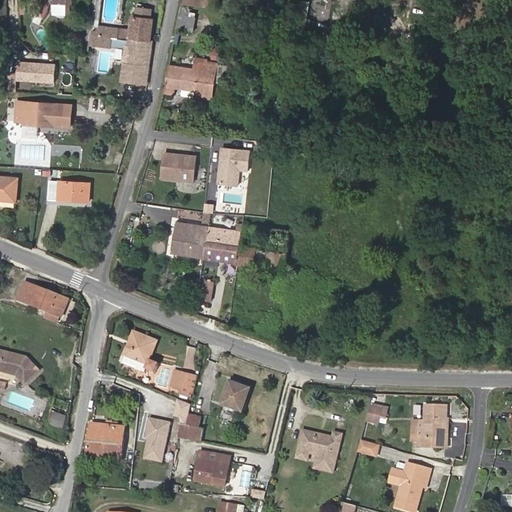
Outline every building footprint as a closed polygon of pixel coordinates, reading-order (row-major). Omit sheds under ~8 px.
[(44,18),(49,6),(37,0),(31,12),(44,18)] [(70,3),(69,0),(54,0),(55,14),(68,14),(67,3),(70,3)] [(213,9),(214,0),(183,0),(183,4),(213,9)] [(151,42),(154,19),(151,18),(152,9),(137,7),(136,16),(133,16),(131,30),(119,28),(118,38),(133,40),(151,42)] [(193,32),(196,16),(189,15),(181,13),(178,28),(193,32)] [(118,38),(119,28),(97,26),(96,31),(92,31),(92,34),(116,37),(118,38)] [(115,47),(116,37),(92,34),(90,45),(114,48),(115,47)] [(132,47),(133,40),(118,38),(116,37),(115,47),(128,49),(128,46),(132,47)] [(145,83),(151,42),(133,40),(132,47),(128,46),(128,49),(128,51),(124,80),(145,83)] [(214,49),(213,59),(222,60),(223,49),(214,49)] [(228,65),(196,60),(195,69),(169,65),(167,78),(166,86),(196,91),(213,94),(215,81),(216,73),(223,75),(227,75),(228,65)] [(58,82),(59,63),(20,61),(19,80),(58,82)] [(71,127),(72,105),(18,101),(17,119),(41,121),(41,125),(71,127)] [(254,150),(223,147),(220,183),(243,186),(245,171),(252,172),(254,150)] [(197,182),(200,155),(165,151),(162,179),(197,182)] [(0,199),(17,201),(18,178),(0,176),(0,199)] [(89,202),(91,182),(59,180),(59,181),(50,180),(49,200),(89,202)] [(204,258),(210,226),(177,221),(172,253),(204,258)] [(238,263),(243,231),(210,226),(204,258),(238,263)] [(287,271),(292,239),(243,231),(238,263),(287,271)] [(211,302),(214,282),(201,279),(197,300),(211,302)] [(70,300),(25,282),(18,300),(48,312),(46,318),(58,322),(60,316),(63,317),(70,300)] [(150,359),(158,340),(133,330),(123,355),(124,356),(121,363),(145,372),(146,369),(156,373),(160,363),(150,359)] [(40,370),(27,356),(0,348),(0,370),(17,375),(26,384),(40,370)] [(194,394),(199,374),(174,368),(169,387),(179,390),(179,393),(181,393),(181,397),(188,399),(192,398),(193,394),(194,394)] [(244,413),(253,387),(229,379),(220,404),(244,413)] [(193,404),(179,400),(174,416),(181,418),(180,423),(187,425),(193,404)] [(63,429),(70,409),(53,404),(49,417),(50,418),(48,424),(63,429)] [(380,423),(382,415),(387,416),(390,406),(384,405),(384,407),(375,405),(371,404),(366,419),(380,423)] [(446,449),(448,405),(425,404),(425,421),(414,421),(413,442),(423,442),(423,448),(446,449)] [(200,428),(202,418),(190,415),(188,426),(200,428)] [(164,463),(172,421),(149,417),(145,438),(148,438),(144,459),(164,463)] [(121,459),(125,425),(112,424),(112,421),(107,420),(106,423),(90,422),(86,455),(121,459)] [(202,442),(205,429),(200,428),(188,426),(181,424),(178,437),(202,442)] [(334,473),(343,434),(335,432),(334,437),(326,435),(325,437),(319,436),(319,434),(303,430),(298,451),(310,453),(318,455),(315,468),(334,473)] [(378,454),(380,445),(366,441),(363,450),(378,454)] [(230,465),(232,457),(201,451),(199,459),(230,465)] [(308,460),(310,453),(298,451),(297,458),(308,460)] [(226,487),(230,465),(199,459),(196,475),(204,477),(203,482),(226,487)] [(427,489),(432,470),(409,464),(407,473),(405,473),(396,507),(413,511),(416,511),(423,488),(427,489)] [(358,504),(360,496),(352,494),(350,501),(358,504)] [(511,506),(511,495),(503,494),(502,506),(511,506)] [(244,511),(245,506),(220,502),(218,511),(244,511)] [(354,511),(356,506),(343,502),(340,511),(354,511)]
